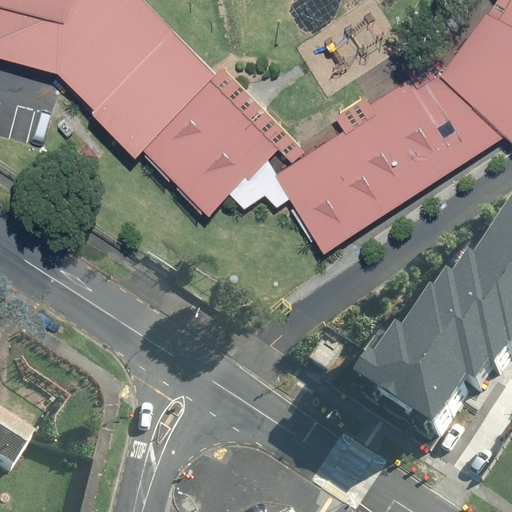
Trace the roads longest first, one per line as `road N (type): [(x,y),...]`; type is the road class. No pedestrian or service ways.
road 1 (residential): [(198,371),(414,511)]
road 2 (residential): [(0,242),(198,371)]
road 3 (residential): [(198,371),(166,429),(139,511)]
